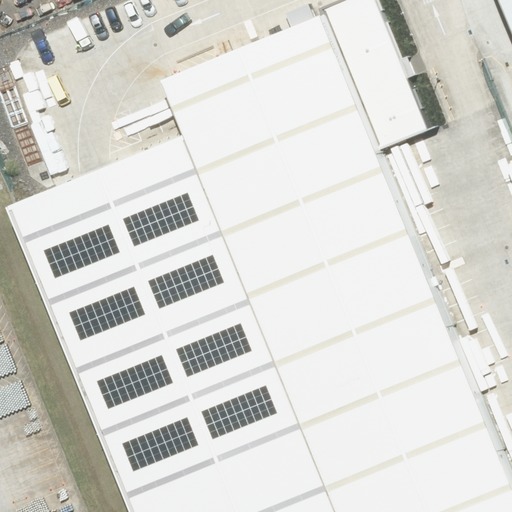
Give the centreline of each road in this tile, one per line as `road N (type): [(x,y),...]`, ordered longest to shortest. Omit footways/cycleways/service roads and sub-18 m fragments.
road 1 (unknown): [(195,0),(125,39),(115,74),(224,406),(269,511)]
road 2 (unknown): [(511,254),(425,0)]
